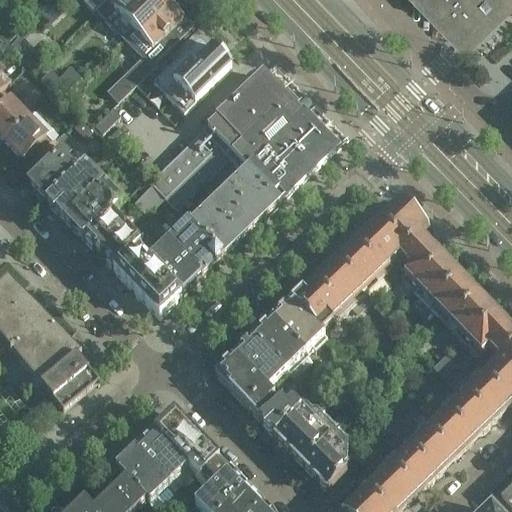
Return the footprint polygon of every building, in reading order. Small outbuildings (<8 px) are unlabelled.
[(94,0),(102,9),(111,0),(94,0)] [(132,33),(163,3),(160,0),(111,0),(105,6),(106,6),(132,33)] [(495,4),(499,0),(438,0),(436,3),(437,3),(446,13),(446,14),(447,14),(457,24),(456,24),(456,25),(457,25),(457,26),(458,25),(464,32),(464,33),(465,34),(465,33),(466,33),(466,32),(465,32),(470,28),(471,28),(471,27),(471,26),(482,17),(483,17),(483,16),(483,15),(493,6),(494,6),(495,5),(495,4)] [(168,38),(183,23),(163,3),(123,42),(143,63),(109,96),(120,106),(136,90),(154,73),(154,74),(159,70),(155,66),(176,46),(168,38)] [(4,49),(16,37),(0,19),(0,44),(1,45),(4,49)] [(176,46),(191,32),(187,28),(183,23),(168,38),(176,46)] [(21,39),(9,50),(32,74),(44,63),(21,39)] [(201,44),(154,89),(184,120),(231,74),(213,54),(212,55),(201,44)] [(70,93),(59,82),(51,73),(41,83),(60,103),(70,93)] [(319,138),(303,121),(301,122),(296,117),(263,82),(261,80),(216,123),(217,123),(209,133),(220,144),(225,139),(246,161),(254,168),(263,178),(260,181),(266,187),(269,184),(286,202),(335,155),(319,138)] [(28,122),(2,96),(0,97),(0,139),(5,144),(28,122)] [(139,96),(123,106),(130,117),(146,106),(139,96)] [(54,149),(28,122),(5,144),(12,152),(11,154),(18,160),(19,159),(23,163),(30,156),(38,164),(54,149)] [(75,181),(64,170),(69,164),(54,149),(38,164),(46,173),(29,189),(37,197),(35,199),(42,206),(44,205),(47,208),(75,181)] [(176,215),(229,164),(219,152),(165,204),(176,215)] [(65,226),(100,192),(107,186),(89,167),(75,181),(47,208),(65,226)] [(278,210),(249,179),(230,197),(259,227),(278,210)] [(151,191),(136,206),(148,218),(163,203),(151,191)] [(109,219),(118,210),(100,192),(65,226),(83,245),(109,219)] [(259,227),(230,197),(212,215),(241,245),(259,227)] [(435,254),(421,240),(425,237),(397,208),(345,258),(342,259),(338,263),(337,266),(335,268),(366,299),(385,281),(381,277),(394,264),(402,264),(411,273),(400,283),(412,295),(444,264),(443,262),(442,260),(438,255),(435,254)] [(212,215),(193,232),(193,233),(222,263),(241,245),(212,215)] [(138,250),(109,219),(83,245),(113,276),(128,261),(127,261),(138,250)] [(222,263),(193,233),(193,232),(191,229),(190,230),(188,228),(168,247),(202,283),(222,263)] [(202,283),(168,247),(148,267),(182,302),(202,283)] [(182,302),(148,267),(146,265),(139,272),(128,261),(113,276),(159,323),(182,302)] [(4,265),(4,277),(21,277),(20,264),(4,265)] [(489,310),(471,292),(454,274),(453,271),(449,267),(446,266),(444,264),(412,295),(466,351),(498,320),(497,318),(496,315),(491,311),(489,310)] [(334,330),(366,299),(335,268),(333,269),(331,270),(326,274),(325,277),(303,298),(303,297),(291,308),(321,339),(322,338),(332,328),(334,330)] [(0,356),(7,350),(10,353),(8,355),(10,358),(12,356),(40,390),(76,361),(77,361),(82,357),(7,281),(0,288),(0,356)] [(403,313),(399,309),(394,304),(388,310),(397,319),(403,313)] [(321,339),(291,308),(272,326),(305,361),(325,342),(322,338),(321,339)] [(397,319),(388,310),(382,315),(391,325),(397,319)] [(496,368),(511,352),(511,333),(508,329),(507,327),(503,322),(500,321),(498,320),(466,351),(478,363),(488,353),(495,360),(496,368)] [(305,361),(272,326),(253,344),(286,379),(305,361)] [(430,341),(425,336),(421,332),(415,337),(424,347),(430,341)] [(424,347),(415,337),(409,343),(418,353),(424,347)] [(286,379),(253,344),(234,362),(267,397),(286,379)] [(501,419),(511,408),(511,352),(496,368),(482,382),(478,378),(460,396),(491,429),(493,427),(495,426),(500,422),(501,419)] [(99,388),(89,376),(98,369),(86,354),(82,357),(77,361),(76,361),(40,390),(63,418),(99,388)] [(402,367),(397,363),(393,358),(387,364),(396,373),(402,367)] [(457,369),(452,364),(448,359),(442,365),(451,375),(457,369)] [(267,397),(234,362),(215,380),(262,429),(280,410),(267,397)] [(396,373),(387,364),(381,369),(390,379),(396,373)] [(451,375),(442,365),(436,371),(445,381),(451,375)] [(390,379),(381,369),(375,375),(384,384),(390,379)] [(384,384),(375,375),(369,381),(378,390),(384,384)] [(340,395),(335,390),(332,386),(324,393),(332,402),(340,395)] [(445,473),(481,438),(484,438),(488,433),(489,431),(491,429),(460,396),(404,450),(435,483),(437,481),(440,480),(444,475),(445,473)] [(276,443),(303,417),(302,415),(300,417),(287,403),(280,410),(262,429),(264,431),(263,433),(269,439),(271,438),(276,443)] [(304,472),(334,442),(313,421),(310,424),(303,417),(276,443),(304,472)] [(230,476),(174,419),(155,437),(189,472),(211,495),(230,476)] [(390,433),(381,424),(374,430),(383,440),(390,433)] [(383,440),(374,430),(367,436),(377,446),(383,440)] [(189,472),(155,437),(154,438),(151,438),(150,439),(148,440),(146,441),(144,443),(144,445),(143,447),(142,449),(135,456),(169,491),(189,472)] [(346,472),(347,458),(342,453),(343,451),(334,442),(304,472),(320,488),(319,491),(324,497),(327,496),(328,497),(339,488),(339,486),(346,478),(343,475),(346,472)] [(404,511),(425,492),(428,491),(433,487),(433,484),(435,483),(404,450),(376,477),(380,481),(347,511),(404,511)] [(169,491),(135,456),(116,474),(117,475),(116,475),(126,485),(125,485),(147,507),(149,510),(169,491)] [(198,511),(227,511),(247,493),(230,476),(211,495),(196,509),(198,511)] [(141,511),(147,507),(125,485),(97,511),(90,511),(84,506),(77,511),(141,511)] [(338,506),(348,497),(339,488),(328,497),(338,506)] [(261,511),(263,510),(247,493),(227,511),(261,511)] [(511,511),(511,493),(500,505),(506,511),(511,511)]
